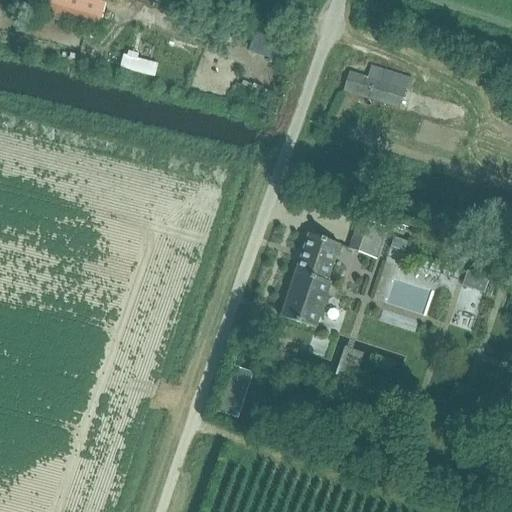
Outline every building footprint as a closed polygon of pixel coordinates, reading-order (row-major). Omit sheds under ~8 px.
[(107,0),(48,0),(48,5),(102,19),(107,0)] [(400,109),(406,90),(349,72),(343,92),(400,109)] [(246,75),(242,84),(256,92),(261,82),(246,75)] [(380,228),(360,221),(350,250),(371,256),(380,228)] [(328,282),(341,245),(310,234),(297,272),(282,317),(316,330),(332,283),(328,282)] [(395,237),(392,247),(404,251),(407,241),(395,237)] [(468,271),(464,286),(485,292),(490,278),(468,271)]
